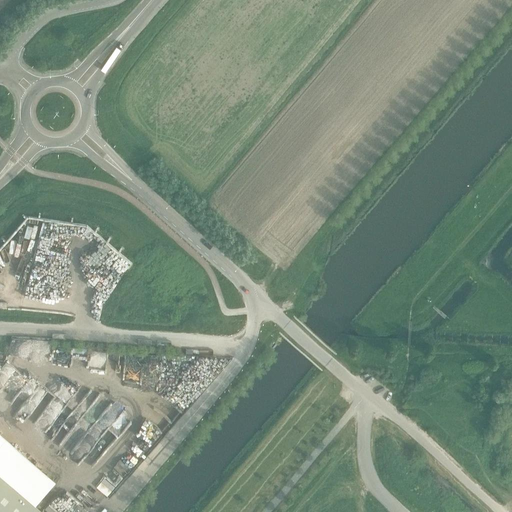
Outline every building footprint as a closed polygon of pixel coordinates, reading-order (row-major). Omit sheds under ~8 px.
[(0,399),(11,407),(31,379),(5,361),(0,368),(0,399)] [(179,361),(164,378),(179,391),(166,406),(180,418),(208,386),(179,361)] [(87,478),(130,416),(123,411),(127,405),(121,401),(122,400),(116,395),(97,420),(87,413),(102,392),(93,385),(89,390),(81,384),(68,403),(39,383),(22,407),(30,413),(23,422),(79,461),(73,469),(87,478)] [(121,459),(115,466),(125,474),(130,467),(121,459)] [(0,511),(42,511),(0,475),(0,511)] [(104,478),(101,481),(111,490),(114,487),(104,478)] [(101,481),(98,485),(108,494),(111,490),(101,481)]
